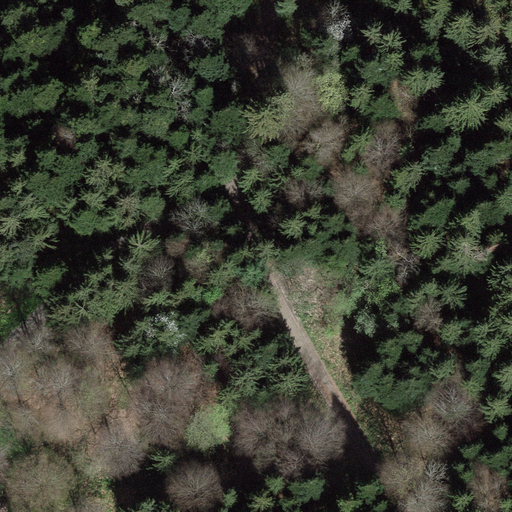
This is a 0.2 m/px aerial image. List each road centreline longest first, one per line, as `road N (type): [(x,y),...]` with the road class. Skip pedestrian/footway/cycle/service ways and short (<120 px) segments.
road 1 (track): [(266,0),(257,119),(233,189),(262,277),(402,511)]
road 2 (track): [(233,189),(89,260),(0,350)]
